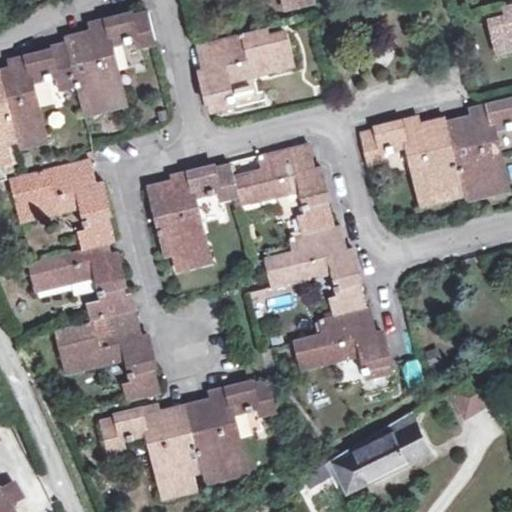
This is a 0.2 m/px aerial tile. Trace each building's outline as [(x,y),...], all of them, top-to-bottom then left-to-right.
[(312,0),(283,0),(286,10),(313,2),(312,0)] [(511,6),(505,8),(507,18),(491,21),(498,55),(511,51),(511,6)] [(69,44),(79,86),(86,116),(126,106),(112,46),(137,40),(140,47),(152,45),(147,16),(121,20),(121,16),(90,24),(92,31),(93,36),(83,39),(82,33),(67,37),(69,44)] [(199,48),(202,62),(208,62),(210,72),(205,73),(200,75),(208,105),(211,104),(214,115),(235,110),(228,83),(294,67),(285,33),(269,37),(267,30),(199,48)] [(14,72),(2,75),(19,141),(21,149),(47,142),(33,83),(58,76),(62,90),(79,86),(69,44),(51,48),(52,54),(43,56),(42,53),(11,61),(12,66),(14,72)] [(208,62),(202,62),(205,73),(210,72),(208,62)] [(14,72),(12,66),(1,69),(2,72),(2,75),(14,72)] [(19,141),(2,75),(2,72),(0,72),(0,162),(11,160),(7,144),(19,141)] [(446,122),(465,197),(467,202),(508,192),(494,132),(511,127),(511,105),(505,107),(504,103),(472,110),(474,115),(475,121),(463,124),(462,118),(446,122)] [(475,121),(474,115),(462,118),(463,124),(475,121)] [(421,208),(465,197),(446,122),(445,118),(431,121),(432,126),(420,128),(419,124),(418,118),(387,126),(387,130),(361,136),(369,165),(385,162),(383,151),(405,146),(421,208)] [(235,178),(240,197),(242,206),(303,192),(309,217),(300,219),(304,235),(333,228),(325,202),(328,200),(320,170),(315,172),(309,173),(306,162),(311,161),(306,145),(259,157),(262,172),(235,178)] [(81,234),(85,251),(104,245),(110,244),(115,243),(108,216),(111,215),(103,185),(97,186),(92,188),(89,176),(95,175),(91,159),(12,179),(24,223),(82,208),(89,232),(81,234)] [(309,173),(315,172),(311,161),(306,162),(309,173)] [(165,189),(164,185),(146,190),(163,256),(174,254),(178,270),(210,262),(195,202),(221,196),(223,201),(240,197),(235,178),(231,164),(203,171),(202,170),(171,177),(173,183),(174,187),(165,189)] [(92,188),(97,186),(95,175),(89,176),(92,188)] [(333,228),(304,235),(291,238),(296,253),(266,260),(274,288),(333,273),(340,299),(330,301),(335,317),(364,309),(358,284),(361,282),(353,252),(346,254),(341,255),(337,244),(343,243),(338,227),(333,228)] [(337,244),(341,255),(346,254),(343,243),(337,244)] [(108,257),(113,255),(110,244),(104,245),(108,257)] [(104,245),(85,251),(31,264),(38,289),(97,276),(104,302),(89,306),(94,322),(136,312),(131,295),(126,296),(124,287),(126,286),(118,254),(113,255),(108,257),(104,245)] [(364,309),(335,317),(320,321),(324,337),(297,344),(304,368),(363,354),(370,379),(389,374),(386,363),(390,363),(381,333),(374,334),(370,336),(367,324),(372,323),(368,309),(364,309)] [(136,312),(94,322),(58,330),(67,373),(127,359),(133,384),(125,386),(129,403),(159,395),(153,369),(155,369),(147,336),(142,337),(136,339),(133,327),(139,326),(136,312)] [(133,327),(136,339),(142,337),(139,326),(133,327)] [(464,418),(499,398),(486,373),(450,393),(464,418)] [(187,408),(203,471),(205,482),(248,473),(233,414),(260,408),(261,416),(277,412),(269,382),(243,388),(242,385),(211,393),(213,399),(214,405),(203,408),(202,403),(187,408)] [(203,408),(214,405),(213,399),(202,403),(203,408)] [(190,475),(203,471),(187,408),(173,410),(174,415),(162,417),(161,413),(159,406),(116,417),(116,421),(100,425),(107,454),(123,450),(120,438),(147,432),(163,499),(194,491),(190,475)] [(398,439),(415,430),(407,415),(391,425),(398,439)] [(334,459),(347,484),(365,475),(368,481),(426,451),(415,429),(415,430),(398,439),(391,425),(334,459)] [(324,465),(331,478),(337,488),(347,484),(334,459),(324,465)] [(331,478),(324,465),(306,476),(312,488),(331,478)] [(0,487),(0,491),(7,504),(20,497),(12,481),(0,487)] [(0,511),(10,511),(7,504),(0,491),(0,511)]
